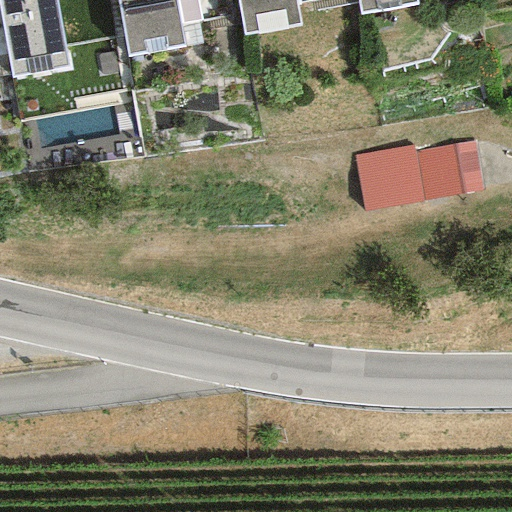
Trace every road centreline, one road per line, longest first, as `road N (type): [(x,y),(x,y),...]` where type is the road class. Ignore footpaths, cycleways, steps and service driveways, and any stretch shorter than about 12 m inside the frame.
road 1 (tertiary): [(511,384),(290,373),(0,309)]
road 2 (track): [(0,397),(234,362)]
